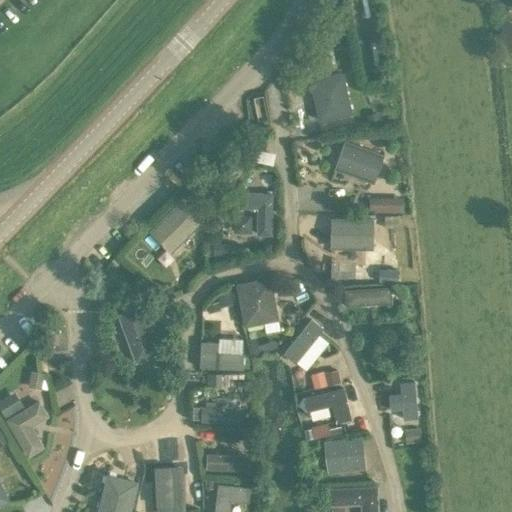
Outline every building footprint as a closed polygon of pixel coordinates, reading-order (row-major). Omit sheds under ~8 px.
[(511,8),(511,0),(499,0),(500,9),(511,8)] [(511,18),(503,20),(504,33),(506,49),(511,48),(511,18)] [(341,74),(312,80),(322,122),(350,117),(341,74)] [(381,165),(385,155),(347,141),(337,169),(374,183),(381,165)] [(238,192),(238,207),(256,207),(256,234),(271,234),(272,192),(238,192)] [(407,211),(408,197),(374,195),(373,209),(407,211)] [(180,198),(148,230),(170,252),(202,220),(180,198)] [(373,249),(373,217),(330,217),(330,248),(373,249)] [(243,325),(278,319),(270,276),(235,283),(243,325)] [(279,281),(282,298),(298,295),(294,278),(279,281)] [(392,302),(391,285),(344,288),(345,305),(392,302)] [(158,354),(140,305),(116,313),(134,363),(158,354)] [(294,362),(323,327),(311,317),(282,352),(294,362)] [(198,368),(242,370),(243,353),(217,352),(217,343),(199,342),(198,368)] [(314,371),(316,385),(343,381),(340,366),(314,371)] [(223,372),(207,373),(208,384),(224,384),(223,372)] [(402,419),(418,418),(414,380),(399,382),(400,393),(388,394),(390,409),(401,408),(402,419)] [(351,418),(343,386),(301,396),(305,411),(331,404),(336,422),(351,418)] [(44,447),(31,426),(48,416),(38,400),(4,419),(28,456),(44,447)] [(243,409),(202,407),(201,424),(243,425),(243,409)] [(0,426),(0,443),(1,445),(10,439),(0,426)] [(365,467),(362,435),(325,440),(327,472),(365,467)] [(248,456),(207,455),(206,471),(248,472),(248,456)] [(106,472),(96,511),(130,511),(138,481),(106,472)] [(183,511),(182,481),(166,482),(167,511),(183,511)] [(0,504),(9,501),(0,482),(0,504)] [(229,511),(231,500),(248,502),(250,486),(217,482),(213,511),(229,511)] [(327,506),(360,504),(360,511),(378,511),(377,484),(326,487),(327,506)]
